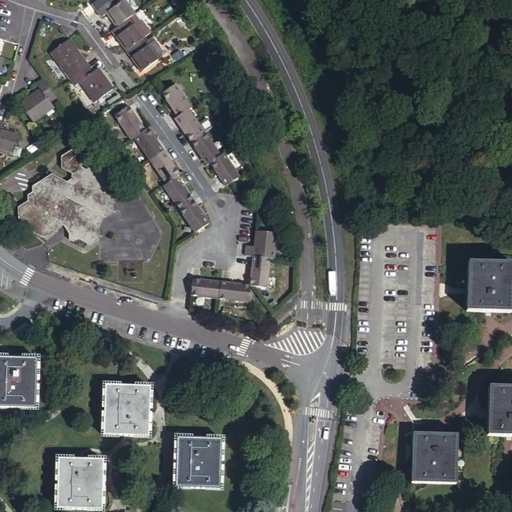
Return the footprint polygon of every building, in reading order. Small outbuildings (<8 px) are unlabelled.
[(109,0),(101,6),(105,12),(111,8),(122,23),(134,14),(141,9),(133,0),(109,0)] [(116,27),(133,50),(151,37),(134,14),(122,23),(116,27)] [(158,32),(151,37),(166,58),(173,53),(158,32)] [(53,49),(71,75),(91,62),(73,35),(53,49)] [(151,37),(133,50),(138,56),(148,71),(166,58),(151,37)] [(91,62),(71,75),(76,82),(81,78),(95,98),(115,85),(102,65),(96,69),(91,62)] [(59,94),(45,73),(37,78),(42,85),(22,98),(35,118),(55,105),(51,99),(59,94)] [(181,119),(192,112),(196,110),(180,86),(165,95),(181,119)] [(132,140),(135,138),(146,131),(130,108),(117,117),(132,140)] [(208,136),(192,112),(181,119),(178,121),(194,146),(208,136)] [(5,116),(0,114),(0,144),(12,148),(19,126),(3,121),(5,116)] [(146,131),(135,138),(151,162),(165,153),(149,129),(146,131)] [(210,169),(212,167),(224,160),(208,136),(194,146),(210,169)] [(167,186),(178,179),(181,177),(165,153),(151,162),(167,186)] [(224,160),(212,167),(228,190),(242,181),(227,158),(224,160)] [(163,188),(193,233),(208,224),(178,179),(167,186),(163,188)] [(253,259),(249,289),(265,291),(269,262),(273,262),(277,238),(257,235),(255,251),(248,250),(246,258),(253,259)] [(511,263),(469,263),(468,313),(511,313),(511,263)] [(189,296),(218,300),(220,285),(192,281),(189,296)] [(247,304),(249,289),(220,285),(218,300),(247,304)] [(0,357),(0,407),(32,409),(35,359),(0,357)] [(103,386),(103,436),(125,436),(148,436),(148,415),(148,386),(103,386)] [(511,387),(490,387),(489,438),(511,437),(511,387)] [(411,436),(410,486),(456,486),(457,437),(411,436)] [(177,461),(177,488),(221,489),(222,441),(199,441),(178,440),(177,461)] [(57,460),(57,509),(102,509),(102,482),(102,460),(79,460),(57,460)]
